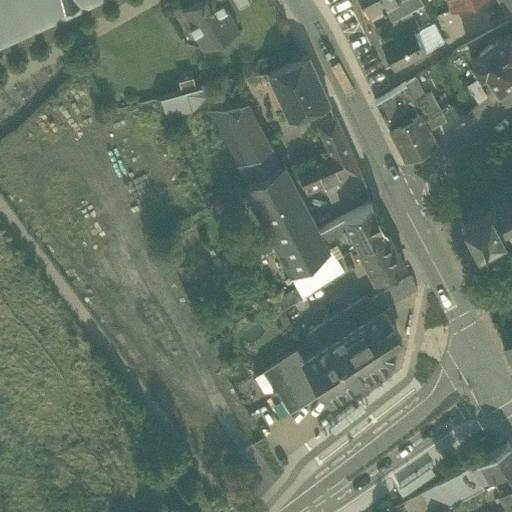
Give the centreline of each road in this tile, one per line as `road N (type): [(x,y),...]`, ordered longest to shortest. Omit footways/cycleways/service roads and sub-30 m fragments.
road 1 (tertiary): [(488,368),(304,511)]
road 2 (tertiary): [(395,189),(295,0)]
road 3 (tertiary): [(488,368),(395,189)]
road 4 (residential): [(395,189),(511,107)]
